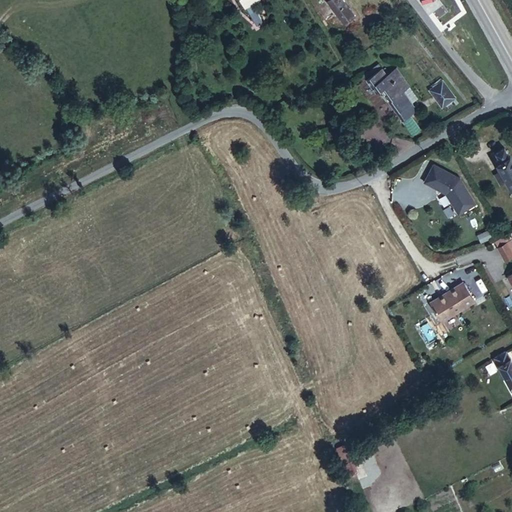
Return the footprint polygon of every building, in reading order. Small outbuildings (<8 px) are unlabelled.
[(240,0),(248,12),(261,5),(258,0),(240,0)] [(344,0),(329,0),(329,1),(343,24),(355,17),(344,0)] [(372,80),(380,94),(385,91),(405,124),(421,115),(408,94),(416,90),(405,71),(394,76),(390,69),(372,80)] [(442,80),(429,89),(443,109),(456,100),(442,80)] [(422,134),(413,119),(405,124),(414,139),(422,134)] [(501,165),(498,166),(511,192),(511,191),(511,158),(509,160),(505,152),(496,157),(501,165)] [(436,168),(426,185),(447,198),(460,219),(477,209),(462,183),(436,168)] [(493,238),(489,229),(477,234),(481,243),(493,238)] [(497,248),(505,262),(511,258),(511,253),(506,243),(497,248)] [(446,300),(434,307),(444,324),(477,304),(465,286),(445,298),(446,300)] [(432,305),(434,307),(446,300),(445,298),(432,305)] [(511,368),(505,355),(492,363),(511,397),(511,368)]
